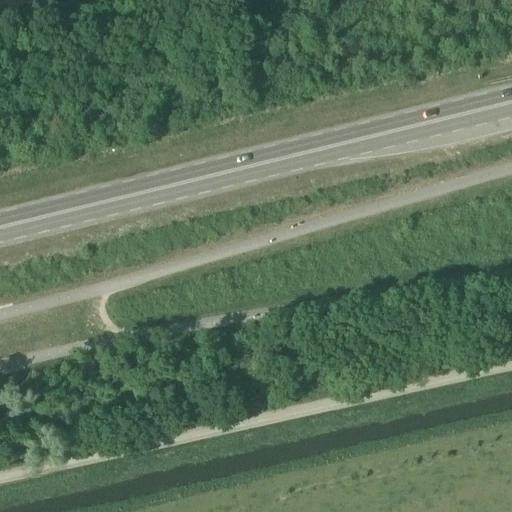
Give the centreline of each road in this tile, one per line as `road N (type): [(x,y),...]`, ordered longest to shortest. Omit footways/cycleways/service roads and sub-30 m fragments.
road 1 (primary): [(0,230),(511,105)]
road 2 (unclassified): [(0,481),(511,367)]
